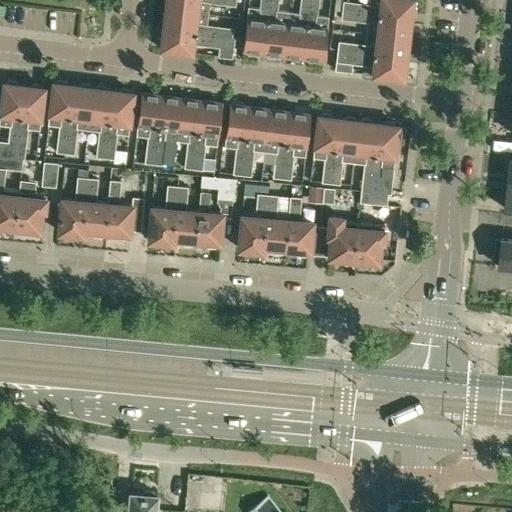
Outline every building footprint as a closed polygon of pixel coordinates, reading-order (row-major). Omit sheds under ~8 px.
[(166,0),(165,7),(208,13),(209,2),(235,5),(235,0),(166,0)] [(263,51),(268,0),(260,0),(260,8),(248,6),(243,49),(263,51)] [(268,0),(263,51),(283,54),(288,11),(277,10),(279,0),(278,0),(268,0)] [(283,54),(302,56),(308,0),(300,0),(299,13),(288,11),(283,54)] [(323,59),(327,28),(328,16),(317,15),(318,0),(308,0),(302,56),(323,59)] [(344,1),(343,10),(411,18),(412,12),(414,10),(415,3),(413,1),(412,0),(369,0),(369,4),(344,1)] [(163,27),(215,34),(231,36),(232,28),(206,25),(208,13),(165,7),(163,27)] [(410,23),(411,18),(343,10),(342,19),(367,22),(365,33),(376,34),(409,38),(409,36),(411,34),(412,27),(410,25),(410,23)] [(234,37),(231,36),(215,34),(163,27),(160,48),(192,52),(193,43),(219,46),(218,56),(232,57),(234,37)] [(339,41),(338,50),(406,58),(407,51),(409,50),(410,43),(408,40),(409,38),(376,34),(365,33),(364,43),(339,41)] [(337,50),(335,66),(335,70),(372,74),(372,75),(404,79),(406,58),(338,50),(337,50)] [(1,103),(0,107),(0,124),(9,126),(8,142),(0,141),(0,156),(15,158),(24,84),(16,83),(15,81),(8,80),(7,82),(3,82),(3,87),(1,103)] [(65,153),(67,136),(73,84),(66,83),(65,81),(58,80),(56,82),(53,81),(48,124),(59,125),(58,135),(57,152),(65,153)] [(25,147),(27,128),(39,129),(41,119),(44,87),(41,86),(39,84),(33,83),(31,85),(24,84),(15,158),(22,159),(35,161),(37,149),(25,147)] [(86,139),(87,129),(88,118),(92,86),(90,86),(89,84),(82,83),(81,85),(73,84),(67,136),(65,153),(74,154),(76,138),(86,139)] [(87,129),(99,130),(96,157),(105,158),(106,142),(112,89),(106,88),(104,86),(98,85),(96,87),(92,86),(88,118),(87,129)] [(112,89),(106,142),(105,158),(113,159),(116,133),(128,134),(133,92),(130,91),(129,89),(122,88),(120,90),(112,89)] [(141,93),(137,124),(136,135),(148,136),(145,163),(153,164),(162,95),(141,93)] [(176,140),(177,129),(181,97),(162,95),(153,164),(162,165),(165,139),(176,140)] [(193,169),(195,153),(202,100),(181,97),(177,129),(176,140),(187,141),(184,168),(193,169)] [(217,145),(218,134),(222,102),(202,100),(195,153),(193,169),(201,170),(214,171),(216,158),(203,156),(203,154),(204,143),(217,145)] [(241,175),(243,159),(249,106),(229,103),(224,145),(222,145),(221,152),(236,154),(234,174),(241,175)] [(269,108),(249,106),(243,159),(241,175),(251,176),(254,150),(264,151),(269,108)] [(282,178),(283,164),(290,111),(269,108),(264,151),(276,152),(274,177),(282,178)] [(310,113),(290,111),(283,164),(282,178),(290,178),(293,154),(305,156),(310,113)] [(330,183),(332,170),(338,117),(331,116),(329,114),(322,113),(321,115),(318,114),(313,157),(324,158),(322,182),(330,183)] [(338,117),(332,170),(330,183),(339,184),(342,160),(353,162),(358,119),(355,119),(353,117),(346,116),(345,118),(338,117)] [(361,163),(358,190),(368,191),(377,122),(370,121),(369,119),(362,118),(361,120),(358,119),(353,162),(361,163)] [(368,191),(387,193),(391,193),(392,177),(380,176),(381,166),(393,167),(394,156),(395,156),(398,124),(395,124),(393,122),(387,121),(385,123),(377,122),(368,191)] [(19,190),(7,189),(9,168),(21,170),(22,159),(15,158),(0,156),(0,225),(16,227),(19,190)] [(58,163),(43,162),(41,186),(56,187),(58,163)] [(132,204),(119,203),(121,180),(119,180),(121,167),(113,166),(109,202),(106,236),(129,238),(130,230),(141,231),(144,198),(133,197),(132,204)] [(83,233),(86,200),(88,177),(87,177),(88,169),(77,167),(75,199),(62,197),(59,231),(83,233)] [(89,168),(88,177),(86,200),(83,233),(106,236),(109,202),(95,201),(97,178),(96,178),(97,169),(89,168)] [(179,177),(176,208),(173,242),(196,244),(199,210),(185,209),(189,174),(179,173),(179,177)] [(201,191),(199,210),(196,244),(219,246),(222,212),(232,213),(235,182),(235,178),(201,175),(200,186),(217,188),(216,202),(222,211),(222,212),(208,211),(210,192),(201,191)] [(173,242),(176,208),(179,177),(168,176),(165,207),(152,206),(149,239),(173,242)] [(321,203),(322,187),(309,186),(307,201),(321,203)] [(333,203),(334,188),(323,187),(322,202),(333,203)] [(19,190),(16,227),(39,229),(41,209),(44,210),(46,193),(19,190)] [(387,193),(368,191),(358,190),(356,203),(379,204),(387,205),(387,193)] [(253,249),(262,249),(265,216),(268,193),(257,192),(255,215),(242,214),(239,247),(242,250),(250,251),(253,249)] [(268,193),(265,216),(262,249),(286,252),(289,219),(275,217),(277,194),(268,193)] [(309,253),(319,254),(320,225),(312,224),(312,221),(299,219),(301,196),(291,196),(289,219),(286,252),(309,254),(309,253)] [(353,259),(357,222),(329,219),(328,226),(320,225),(319,254),(329,256),(328,256),(339,257),(341,260),(348,261),(351,258),(353,259)] [(385,224),(357,222),(353,259),(356,259),(358,262),(365,263),(368,260),(378,261),(380,240),(383,241),(385,224)] [(497,265),(511,266),(511,240),(500,239),(499,247),(494,248),(493,261),(497,263),(497,265)] [(191,473),(191,509),(224,509),(225,473),(191,473)] [(155,511),(157,494),(153,494),(153,491),(143,490),(143,493),(140,493),(140,490),(132,489),(132,492),(130,492),(128,509),(125,509),(124,511),(155,511)] [(248,509),(250,511),(281,511),(267,494),(248,509)]
